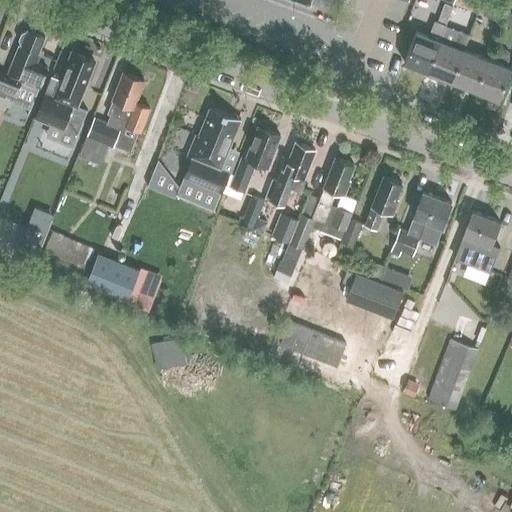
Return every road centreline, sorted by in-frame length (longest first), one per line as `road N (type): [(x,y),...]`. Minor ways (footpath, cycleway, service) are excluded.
road 1 (tertiary): [(511,178),(42,0)]
road 2 (track): [(480,166),(392,401),(396,442),(436,475)]
road 3 (track): [(244,511),(182,405)]
